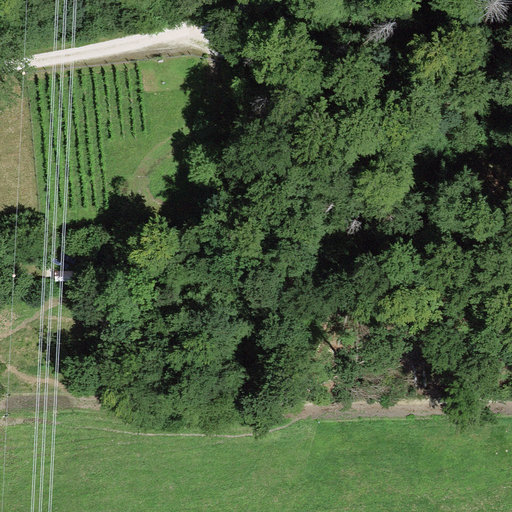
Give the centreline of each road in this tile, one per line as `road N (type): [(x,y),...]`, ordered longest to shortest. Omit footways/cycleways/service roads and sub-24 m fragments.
road 1 (track): [(511,393),(322,417),(51,406),(0,414)]
road 2 (track): [(196,26),(511,115)]
road 3 (track): [(0,66),(196,26),(254,0)]
